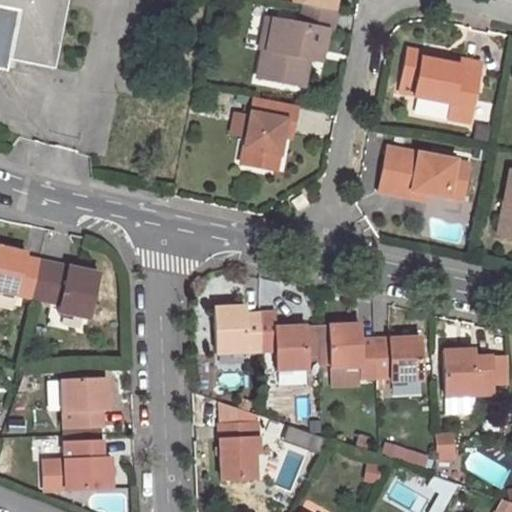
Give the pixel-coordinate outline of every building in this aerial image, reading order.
[(0,0),(0,69),(7,71),(9,60),(53,68),(66,0),(0,0)] [(331,0),(301,0),(300,5),(303,5),(329,11),(331,0)] [(322,50),(327,30),(331,31),(335,12),(329,11),(303,5),(298,25),(274,19),(268,50),(263,49),(257,78),(302,87),(308,58),(311,48),(322,50)] [(268,50),(274,19),(266,18),(260,49),(263,49),(268,50)] [(308,58),(320,61),(322,50),(311,48),(308,58)] [(449,65),(422,59),(423,53),(407,50),(398,92),(413,95),(413,97),(450,105),(447,120),(468,124),(480,66),(459,62),(458,67),(449,65)] [(451,59),(423,53),(422,59),(449,65),(451,59)] [(278,154),(282,137),(285,122),(292,123),(296,106),(253,97),(249,117),(246,136),(240,162),(263,167),(266,152),(278,154)] [(234,113),(230,132),(246,136),(249,117),(234,113)] [(289,138),(292,123),(285,122),(282,137),(289,138)] [(454,162),(385,148),(377,192),(409,199),(411,192),(427,195),(447,199),(449,189),(464,192),(468,174),(453,171),(454,162)] [(275,170),(278,154),(266,152),(263,167),(275,170)] [(511,174),(508,174),(496,236),(511,239),(511,174)] [(447,199),(462,203),(464,192),(449,189),(447,199)] [(409,199),(425,203),(427,195),(411,192),(409,199)] [(309,204),(302,194),(291,202),(298,212),(309,204)] [(0,246),(0,290),(28,298),(37,260),(22,257),(23,253),(0,246)] [(37,260),(28,298),(42,301),(49,263),(37,260)] [(96,274),(49,263),(42,301),(57,305),(55,312),(86,318),(96,274)] [(212,352),(259,351),(257,312),(243,313),(242,306),(211,307),(212,352)] [(302,326),(272,327),(271,312),(257,312),(259,351),(272,350),(273,369),(303,368),(302,326)] [(326,345),(327,367),(358,366),(359,378),(373,377),(372,338),(357,339),(357,323),(326,325),(326,344),(326,345)] [(317,325),(319,345),(326,345),(326,344),(326,325),(317,325)] [(388,381),(418,380),(417,337),(372,338),(373,377),(388,377),(388,381)] [(473,395),(490,394),(489,383),(487,357),(487,355),(471,355),(471,349),(441,351),(443,414),(473,412),(473,395)] [(489,383),(511,381),(509,355),(487,357),(489,383)] [(58,381),(59,428),(99,427),(98,410),(104,410),(103,379),(58,381)] [(253,478),(251,440),(256,439),(255,422),(216,424),(218,479),(253,478)] [(60,442),(62,490),(107,487),(106,457),(100,458),(99,441),(60,442)]
